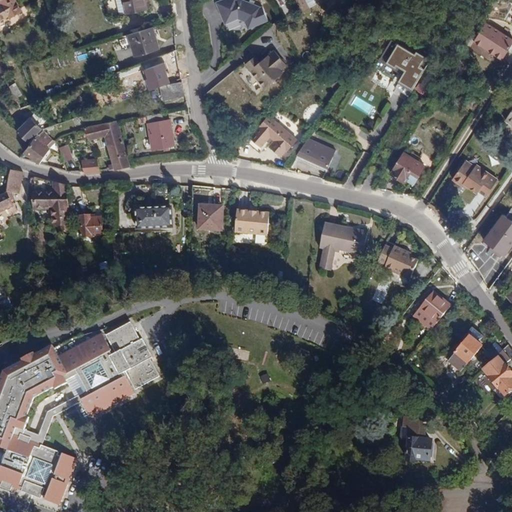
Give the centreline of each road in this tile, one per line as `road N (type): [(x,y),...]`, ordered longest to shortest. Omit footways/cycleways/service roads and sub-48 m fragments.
road 1 (tertiary): [(216,171),(413,214),(511,336)]
road 2 (tertiary): [(0,150),(80,180),(216,171)]
road 3 (residential): [(216,171),(185,0)]
